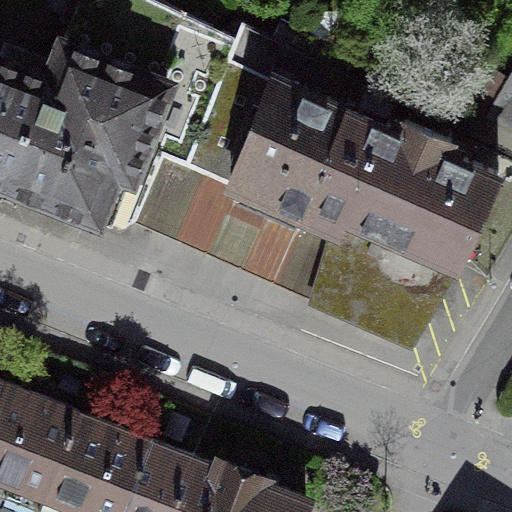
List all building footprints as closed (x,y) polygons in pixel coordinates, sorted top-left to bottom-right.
[(187,161),(236,36),(242,22),(241,21),(235,35),(160,0),(78,0),(49,75),(8,179),(64,201),(119,222),(133,218),(160,150),(187,161)] [(77,0),(46,0),(45,5),(71,16),(77,0)] [(236,36),(187,161),(246,187),(304,212),(350,107),(352,107),(365,78),(242,22),(236,36)] [(0,176),(8,179),(49,75),(0,55),(0,176)] [(492,103),(486,114),(511,126),(511,70),(509,75),(492,66),(478,96),(492,103)] [(456,261),(496,171),(352,107),(350,107),(304,212),(336,226),(314,297),(317,298),(318,296),(364,316),(410,336),(456,260),(456,261)] [(133,218),(314,297),(336,226),(304,212),(246,187),(187,161),(160,150),(133,218)] [(42,394),(6,379),(0,394),(0,472),(45,490),(78,408),(42,394)] [(113,422),(78,408),(45,490),(100,511),(118,511),(149,436),(113,422)] [(183,449),(149,436),(118,511),(201,511),(223,458),(220,457),(218,463),(183,449)] [(223,458),(201,511),(299,511),(306,496),(264,479),(265,475),(244,467),(223,458)]
